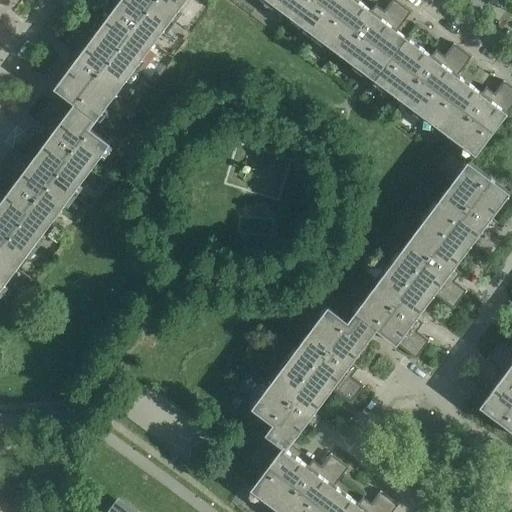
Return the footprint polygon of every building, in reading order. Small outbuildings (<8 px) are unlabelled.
[(136,69),(173,19),(148,0),(110,0),(114,3),(108,11),(111,14),(94,37),(136,69)] [(187,0),(148,0),(173,19),(187,0)] [(268,0),(316,35),(342,0),(268,0)] [(432,56),(406,37),(403,34),(398,31),(412,12),(395,0),(392,0),(383,13),(374,7),(372,11),(356,0),(342,0),(316,35),(371,77),(375,79),(427,118),(458,76),(472,57),(454,43),(443,58),(434,52),(432,56)] [(94,124),(136,69),(94,37),(75,23),(62,41),(77,52),(70,60),(74,63),(55,88),(75,104),(72,108),(69,112),(50,98),(37,117),(52,128),(46,136),(49,139),(32,163),(74,194),(111,144),(91,129),(94,124)] [(476,155),(511,107),(511,86),(504,81),(493,95),(485,89),(482,93),(458,76),(427,118),(476,155)] [(74,194),(32,163),(13,149),(0,166),(0,167),(15,178),(9,186),(12,189),(0,205),(0,216),(36,244),(74,194)] [(492,218),(511,193),(469,162),(430,213),(472,245),(491,259),(504,240),(489,229),(496,221),(492,218)] [(454,268),(472,245),(430,213),(393,263),(435,295),(453,309),(467,291),(452,279),(458,271),(454,268)] [(0,292),(36,244),(0,216),(0,292)] [(374,334),(377,329),(416,358),(430,340),(415,329),(421,321),(417,318),(435,295),(393,263),(355,313),(352,318),(349,322),(329,307),(290,358),(332,390),(351,404),(365,385),(350,374),(356,366),(352,363),(374,334)] [(511,349),(501,341),(487,359),(502,370),(496,379),(500,381),(481,407),(511,430),(511,349)] [(315,413),(332,390),(290,358),(253,408),(274,424),(295,439),(308,422),(312,425),(319,416),(315,413)] [(315,511),(335,486),(349,467),(331,454),(320,468),(312,462),(309,466),(287,450),(295,439),(274,424),(247,461),(264,473),(252,489),(282,511),(315,511)] [(393,511),(399,505),(381,491),(370,506),(361,500),(359,503),(335,486),(315,511),(393,511)]
